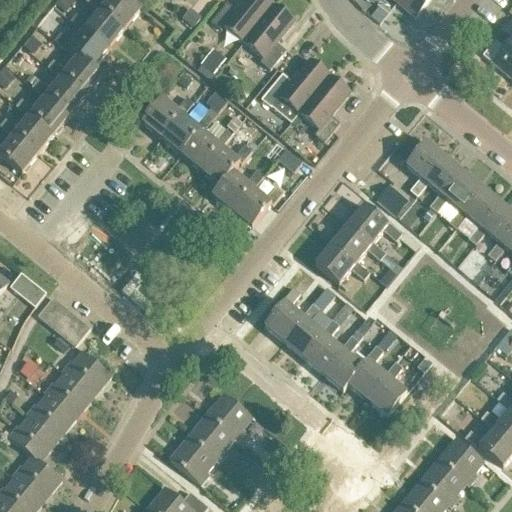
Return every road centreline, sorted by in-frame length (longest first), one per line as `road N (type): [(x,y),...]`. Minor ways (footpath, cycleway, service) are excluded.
road 1 (unclassified): [(203,327),(411,80)]
road 2 (unclassified): [(341,483),(313,459),(329,436),(203,327)]
road 3 (residential): [(173,368),(0,227)]
road 4 (unclassified): [(89,511),(173,368)]
road 5 (unclassified): [(511,166),(411,80)]
